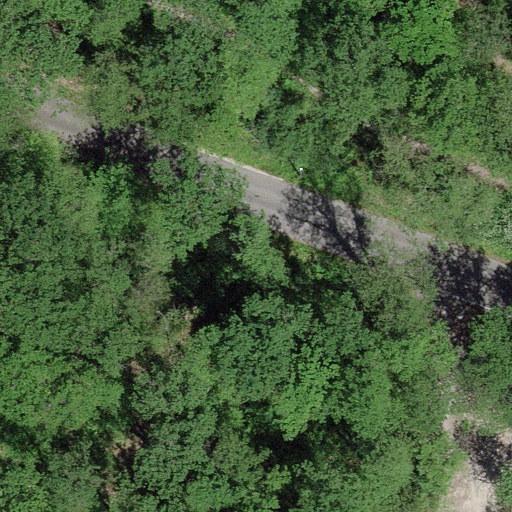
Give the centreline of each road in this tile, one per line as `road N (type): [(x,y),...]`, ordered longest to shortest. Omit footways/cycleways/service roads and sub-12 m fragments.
road 1 (unclassified): [(0,100),(511,287)]
road 2 (track): [(462,511),(436,260)]
